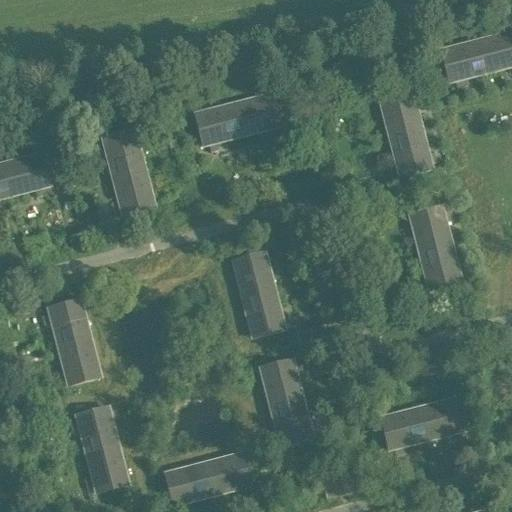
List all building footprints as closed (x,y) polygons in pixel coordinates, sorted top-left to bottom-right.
[(511,34),(441,53),(449,85),(511,68),(511,34)] [(459,92),(469,89),(467,81),(457,84),(459,92)] [(400,180),(431,172),(411,94),(379,102),(400,180)] [(194,117),(202,148),(280,128),(272,97),(194,117)] [(425,111),(422,101),(414,103),(417,113),(425,111)] [(265,142),(275,139),(273,131),(263,134),(265,142)] [(134,132),(102,141),(122,219),(154,210),(134,132)] [(212,155),(222,153),(220,145),(210,147),(212,155)] [(106,158),(104,147),(96,150),(98,160),(106,158)] [(438,164),(436,154),(428,156),(430,166),(438,164)] [(0,200),(50,188),(42,156),(0,166),(0,200)] [(34,201),(45,198),(43,190),(32,193),(34,201)] [(120,210),(117,200),(109,202),(112,212),(120,210)] [(429,295),(461,287),(441,209),(409,217),(429,295)] [(455,226),(452,215),(444,217),(446,228),(455,226)] [(252,341),(284,333),(264,255),(232,263),(252,341)] [(277,269),(274,259),(266,261),(268,271),(277,269)] [(468,278),(465,268),(457,270),(460,280),(468,278)] [(80,302),(48,311),(68,389),(100,380),(80,302)] [(290,322),(287,312),(279,314),(282,324),(290,322)] [(52,329),(50,319),(42,321),(44,331),(52,329)] [(292,362),(260,370),(280,448),(312,440),(310,434),(308,424),(296,378),(293,368),(292,362)] [(66,382),(63,371),(55,373),(57,384),(66,382)] [(379,419),(388,450),(465,430),(457,398),(379,419)] [(108,410),(76,418),(78,425),(80,435),(91,478),(94,488),(96,496),(128,488),(108,410)] [(80,435),(78,425),(70,427),(72,437),(80,435)] [(451,443),(462,440),(459,432),(449,435),(451,443)] [(399,456),(409,454),(407,446),(396,448),(399,456)] [(242,456),(164,476),(173,508),(178,507),(188,504),(229,494),(235,492),(245,490),(250,488),(242,456)] [(341,475),(320,481),(326,503),(364,493),(359,471),(341,475)] [(94,488),(91,478),(83,480),(86,490),(94,488)]
